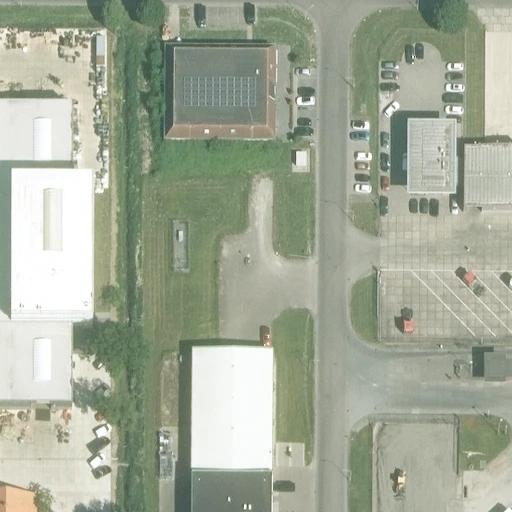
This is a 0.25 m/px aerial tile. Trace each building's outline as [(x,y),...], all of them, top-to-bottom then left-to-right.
[(165,96),(273,97),(273,51),(165,50),(165,96)] [(273,97),(165,96),(164,142),(272,143),(273,97)] [(71,331),(91,331),(91,189),(71,189),(71,109),(0,109),(0,410),(71,411),(71,331)] [(448,134),(412,133),(411,171),(418,171),(418,184),(424,184),(424,196),(448,196),(448,190),(462,190),(462,213),(511,213),(511,152),(484,152),(462,152),(462,161),(448,161),(448,134)] [(305,154),(294,154),(294,167),(305,167),(305,154)] [(268,167),(259,167),(258,190),(267,190),(268,167)] [(191,354),(190,480),(270,480),(271,354),(191,354)] [(491,367),(491,380),(511,380),(511,367),(491,367)] [(269,511),(270,480),(190,480),(189,511),(269,511)] [(34,511),(34,498),(0,497),(0,511),(34,511)]
